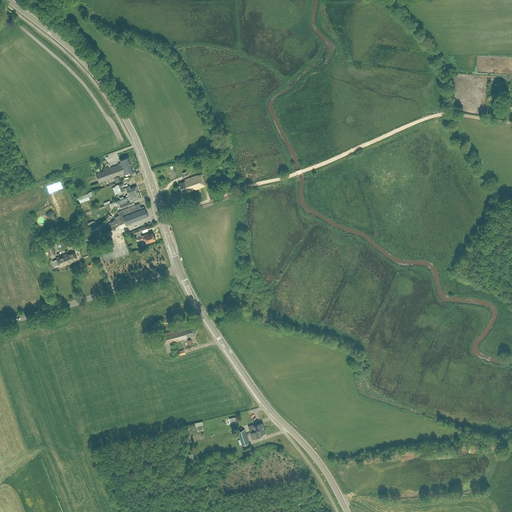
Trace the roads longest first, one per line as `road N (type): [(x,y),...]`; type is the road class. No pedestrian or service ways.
road 1 (track): [(511,123),(437,114),(303,171),(162,215)]
road 2 (secondary): [(180,268),(126,119),(83,62),(8,0)]
road 3 (secondary): [(347,511),(315,457),(248,380),(180,268)]
road 4 (unclassified): [(0,322),(180,268)]
